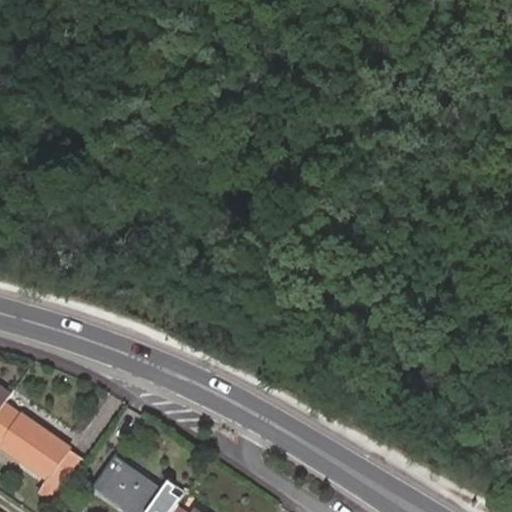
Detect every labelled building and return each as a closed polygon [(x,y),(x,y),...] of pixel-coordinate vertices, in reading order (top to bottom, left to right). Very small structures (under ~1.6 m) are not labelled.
[(0,411),(5,405),(11,396),(0,388),(0,411)] [(5,405),(0,411),(0,445),(49,479),(40,493),(53,502),(82,460),(71,452),(72,450),(56,439),(53,443),(35,430),(38,426),(23,415),(21,417),(5,405)] [(56,439),(38,426),(35,430),(53,443),(56,439)] [(172,511),(178,506),(161,494),(164,490),(148,479),(146,482),(129,471),(132,467),(117,457),(94,488),(129,511),(172,511)] [(148,479),(132,467),(129,471),(146,482),(148,479)] [(178,506),(183,499),(174,493),(178,488),(170,482),(164,490),(161,494),(178,506)]
